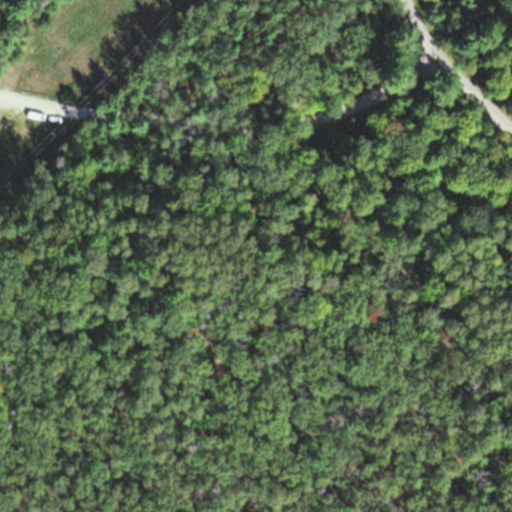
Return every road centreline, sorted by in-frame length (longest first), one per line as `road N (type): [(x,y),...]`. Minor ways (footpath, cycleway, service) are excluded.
road 1 (residential): [(0,95),(182,128),(305,122),(404,84),(421,45)]
road 2 (residential): [(511,133),(421,45),(406,0)]
